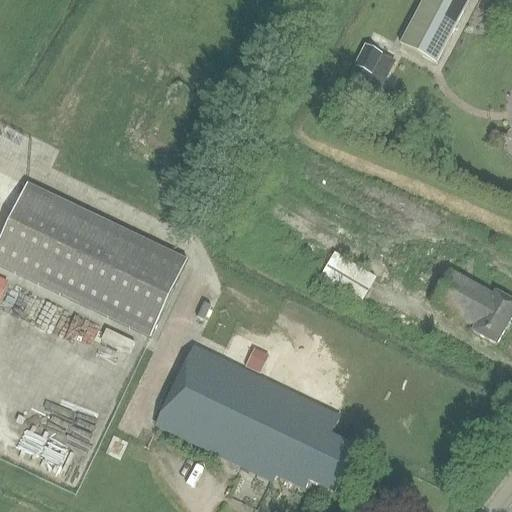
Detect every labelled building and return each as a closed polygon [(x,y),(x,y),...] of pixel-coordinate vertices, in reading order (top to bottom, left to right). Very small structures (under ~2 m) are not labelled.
[(426,0),(401,47),(436,66),(470,0),(426,0)] [(380,57),(366,49),(356,67),(371,75),(380,57)] [(27,187),(0,243),(0,269),(150,341),(187,263),(27,187)] [(376,280),(335,255),(319,282),(360,307),(376,280)] [(496,347),(511,319),(511,302),(496,294),(493,298),(451,274),(433,305),(475,329),(473,334),(496,347)] [(334,496),(355,451),(330,439),(338,421),(194,351),(156,430),(273,486),(276,480),(304,493),(308,484),(334,496)] [(249,360),(244,371),(259,378),(264,367),(249,360)]
